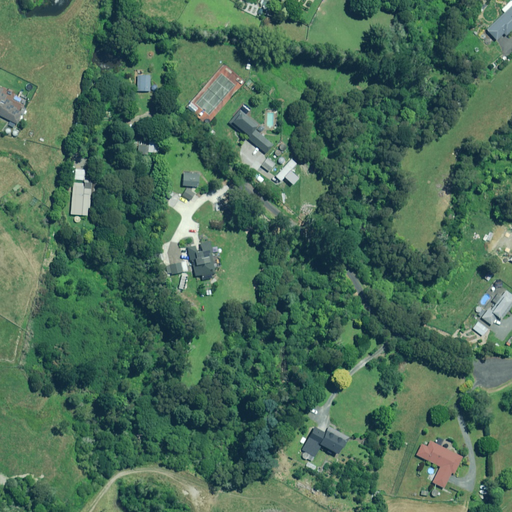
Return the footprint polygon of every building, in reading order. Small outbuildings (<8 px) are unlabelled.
[(511,5),(487,29),(496,40),(504,33),(506,36),(511,30),(511,5)] [(150,76),(138,75),(137,91),(149,91),(150,76)] [(0,115),(16,123),(24,108),(4,99),(6,95),(2,93),(3,90),(0,88),(0,115)] [(240,110),(229,123),(240,132),(242,130),(250,136),(248,139),(266,154),(275,144),(255,128),(258,125),(240,110)] [(155,141),(149,141),(149,146),(139,145),(138,154),(148,155),(148,152),(155,152),(155,141)] [(275,164),(268,158),(261,166),(268,172),(275,164)] [(85,170),(75,170),(74,180),(85,181),(85,170)] [(290,170),(285,176),(294,185),(300,179),(290,170)] [(200,174),(183,173),(182,185),(199,187),(200,174)] [(92,184),(74,183),(71,215),(90,216),(92,184)] [(195,194),(187,188),(182,195),(191,201),(195,194)] [(195,246),(188,248),(190,260),(192,260),(196,277),(216,272),(210,243),(201,245),(203,251),(197,252),(195,246)] [(181,263),(170,265),(172,274),(183,272),(181,263)] [(499,282),(493,279),(490,285),(496,288),(499,282)] [(489,309),(482,318),(491,325),(498,317),(502,320),(511,305),(511,293),(507,290),(492,311),(489,309)] [(488,328),(479,322),(473,329),(482,336),(488,328)] [(310,405),(307,409),(315,413),(317,409),(310,405)] [(316,427),(303,450),(314,456),(321,444),(338,454),(348,438),(329,427),(326,433),(316,427)] [(421,444),(416,455),(440,466),(432,482),(445,488),(452,472),(455,473),(463,456),(430,441),(428,447),(421,444)]
